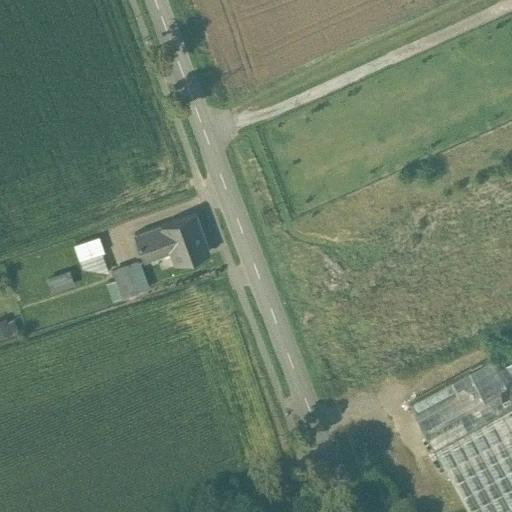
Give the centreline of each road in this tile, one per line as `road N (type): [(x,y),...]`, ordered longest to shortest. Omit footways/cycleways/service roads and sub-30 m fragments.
road 1 (tertiary): [(156,0),(346,511)]
road 2 (track): [(203,122),(466,0)]
